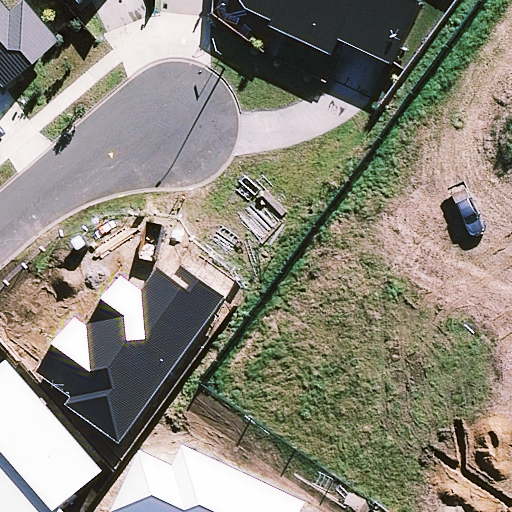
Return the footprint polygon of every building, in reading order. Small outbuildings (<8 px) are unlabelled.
[(69,0),(77,9),(86,0),(69,0)] [(273,35),(334,64),(342,49),(394,74),(424,14),(392,0),(236,0),(249,18),(275,31),(273,35)] [(0,7),(0,90),(56,43),(20,4),(7,15),(0,7)] [(229,291),(188,260),(181,270),(164,261),(149,284),(126,271),(98,315),(95,317),(93,319),(83,312),(43,367),(77,391),(70,399),(126,439),(229,291)] [(0,511),(68,511),(76,505),(69,497),(112,463),(13,350),(0,361),(0,511)] [(303,511),(312,495),(190,437),(180,459),(145,443),(116,506),(127,511),(303,511)]
